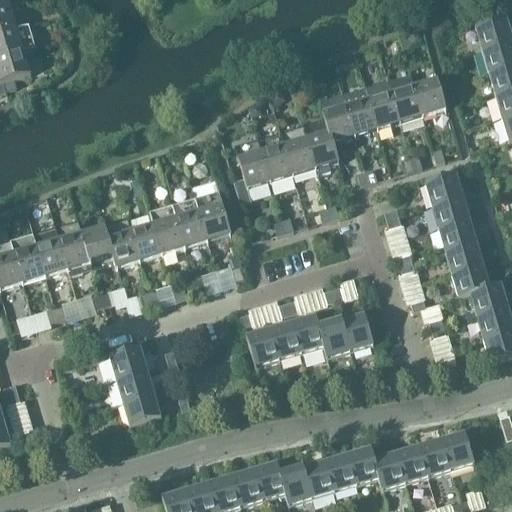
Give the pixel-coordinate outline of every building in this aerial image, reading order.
[(0,0),(0,14),(12,11),(21,8),(18,0),(0,0)] [(12,11),(0,14),(0,38),(18,33),(12,11)] [(475,32),(482,56),(511,47),(511,38),(507,23),(475,32)] [(0,63),(25,56),(36,53),(30,30),(18,33),(0,38),(0,63)] [(416,36),(407,39),(410,49),(419,46),(416,36)] [(489,79),(511,71),(511,47),(482,56),(489,79)] [(0,98),(6,96),(3,88),(4,88),(15,84),(32,79),(25,56),(0,63),(0,98)] [(511,71),(489,79),(495,101),(511,96),(511,71)] [(423,123),(414,91),(410,79),(388,86),(401,130),(423,123)] [(15,84),(4,88),(6,96),(18,93),(15,84)] [(423,123),(447,116),(438,84),(414,91),(423,123)] [(401,130),(388,86),(365,93),(378,136),(401,130)] [(378,136),(365,93),(343,99),(356,143),(378,136)] [(280,95),(271,100),(276,109),(282,106),(283,100),(280,95)] [(511,96),(495,101),(502,124),(511,120),(511,96)] [(319,106),(325,126),(326,125),(333,150),(334,149),(356,143),(343,99),(319,106)] [(259,109),(250,112),(252,121),(258,119),(260,115),(259,109)] [(511,120),(502,124),(509,148),(511,146),(511,120)] [(326,125),(325,126),(303,132),(316,175),(318,180),(332,175),(331,171),(340,168),(334,149),(333,150),(326,125)] [(281,139),(294,182),(316,175),(303,132),(281,139)] [(294,182),(281,139),(258,146),(271,189),(294,182)] [(258,146),(235,153),(247,196),(271,189),(258,146)] [(434,157),(437,169),(446,167),(442,155),(434,157)] [(411,164),(414,176),(423,173),(419,162),(411,164)] [(414,176),(411,164),(403,166),(406,178),(414,176)] [(366,178),(369,189),(377,187),(374,175),(366,178)] [(369,189),(366,178),(358,180),(362,191),(369,189)] [(425,189),(432,213),(464,203),(457,180),(425,189)] [(139,185),(133,186),(136,198),(142,197),(139,185)] [(208,248),(232,241),(222,209),(219,197),(195,204),(208,248)] [(439,236),(471,226),(464,203),(432,213),(439,236)] [(173,211),(186,255),(208,248),(195,204),(173,211)] [(328,212),(331,225),(339,222),(336,210),(328,212)] [(153,229),(163,261),(186,255),(173,211),(150,218),(153,229)] [(331,225),(328,212),(320,215),(323,227),(331,225)] [(387,225),(399,222),(397,214),(384,217),(387,225)] [(399,222),(387,225),(389,234),(402,230),(399,222)] [(104,231),(114,263),(113,263),(117,275),(141,268),(131,236),(127,224),(104,231)] [(282,227),(286,238),(294,236),(290,224),(282,227)] [(445,258),(478,248),(471,226),(439,236),(445,258)] [(83,277),(81,273),(91,270),(82,238),(78,227),(56,234),(69,276),(70,280),(83,277)] [(286,238),(282,227),(274,229),(278,241),(286,238)] [(131,236),(141,268),(163,261),(153,229),(131,236)] [(91,270),(113,263),(114,263),(104,231),(82,238),(91,270)] [(69,276),(56,234),(33,241),(46,283),(69,276)] [(11,247),(24,290),(46,283),(33,241),(11,247)] [(0,296),(24,290),(11,247),(0,250),(0,296)] [(478,248),(445,258),(452,281),(484,271),(478,248)] [(237,258),(229,261),(232,272),(233,274),(241,272),(237,258)] [(401,271),(413,267),(410,259),(398,263),(401,271)] [(413,267),(401,271),(403,279),(415,276),(413,267)] [(491,294),(491,292),(484,271),(452,281),(459,304),(471,301),(470,300),(491,294)] [(233,274),(236,286),(244,284),(241,272),(233,274)] [(343,275),(346,294),(361,292),(358,273),(343,275)] [(199,274),(192,276),(195,285),(202,283),(199,274)] [(161,280),(163,301),(179,299),(177,278),(161,280)] [(195,285),(198,297),(207,295),(203,283),(202,283),(195,285)] [(198,297),(195,285),(186,288),(190,300),(198,297)] [(477,322),(509,313),(502,289),(491,292),(491,294),(470,300),(471,301),(477,322)] [(332,295),(336,307),(344,305),(340,293),(332,295)] [(336,307),(332,295),(324,298),(327,310),(336,307)] [(150,298),(153,310),(161,308),(157,296),(150,298)] [(100,301),(104,313),(112,310),(108,298),(100,301)] [(153,310),(150,298),(142,301),(146,313),(153,310)] [(104,313),(100,301),(92,303),(96,315),(104,313)] [(424,305),(412,309),(414,317),(427,313),(424,305)] [(287,308),(291,320),(299,318),(296,306),(287,308)] [(291,320),(287,308),(279,311),(283,322),(291,320)] [(55,314),(59,326),(67,324),(64,312),(55,314)] [(511,323),(509,313),(477,322),(484,345),(511,336),(511,323)] [(59,326),(55,314),(47,317),(51,329),(59,326)] [(241,322),(245,334),(253,331),(249,319),(241,322)] [(351,359),(374,352),(365,320),(341,327),(351,359)] [(319,333),(320,333),(317,321),(293,328),(302,360),(324,354),(325,354),(319,333)] [(432,335),(444,332),(441,323),(429,327),(432,335)] [(18,325),(10,328),(13,340),(22,337),(18,325)] [(325,354),(324,354),(327,365),(351,359),(341,327),(320,333),(319,333),(325,354)] [(270,335),(280,367),(302,360),(293,328),(270,335)] [(444,332),(432,335),(434,343),(446,340),(444,332)] [(256,374),(280,367),(270,335),(247,342),(256,374)] [(511,362),(511,336),(484,345),(490,369),(511,362)] [(109,363),(116,386),(149,377),(142,353),(109,363)] [(174,357),(165,359),(169,371),(177,369),(177,368),(174,357)] [(177,369),(169,371),(172,383),(181,381),(177,369)] [(455,369),(443,373),(446,381),(458,378),(455,369)] [(90,401),(113,392),(106,376),(84,385),(90,401)] [(149,377),(116,386),(123,409),(155,400),(149,377)] [(7,402),(19,399),(16,390),(4,394),(7,402)] [(19,399),(7,402),(9,411),(21,407),(19,399)] [(123,409),(130,433),(162,423),(155,400),(123,409)] [(182,417),(191,415),(187,402),(179,405),(182,417)] [(511,429),(510,421),(500,424),(507,447),(511,445),(511,429)] [(5,427),(0,428),(0,454),(12,451),(5,427)] [(17,440),(20,448),(32,445),(30,437),(17,440)] [(451,477),(475,470),(465,438),(442,445),(451,477)] [(451,477),(442,445),(419,452),(429,484),(451,477)] [(429,484),(419,452),(397,458),(406,490),(429,484)] [(380,486),(374,465),(375,465),(372,453),(348,460),(358,492),(379,486),(380,486)] [(383,497),(406,490),(397,458),(375,465),(374,465),(380,486),(379,486),(383,497)] [(325,467),(335,499),(358,492),(348,460),(325,467)] [(335,499),(325,467),(303,473),(313,505),(335,499)] [(263,508),(286,501),(280,480),(281,480),(277,469),(254,476),(263,508)] [(280,480),(286,501),(288,511),(290,511),(313,505),(303,473),(281,480),(280,480)] [(248,511),(263,508),(254,476),(231,482),(240,511),(248,511)] [(484,481),(468,485),(473,505),(490,500),(484,481)] [(209,489),(215,511),(240,511),(231,482),(209,489)] [(215,511),(209,489),(186,495),(191,511),(215,511)] [(191,511),(186,495),(163,502),(165,511),(191,511)] [(98,511),(115,511),(112,499),(96,503),(98,511)] [(411,511),(406,499),(392,505),(395,511),(411,511)]
